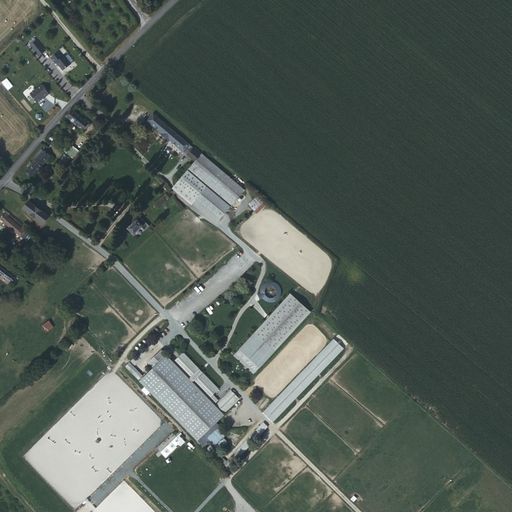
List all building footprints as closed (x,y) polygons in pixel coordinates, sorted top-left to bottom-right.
[(31,44),(39,55),(46,49),(39,39),(31,44)] [(59,51),(52,56),(56,62),(57,61),(63,68),(65,68),(71,63),(65,55),(63,56),(59,51)] [(37,103),(50,96),(43,84),(30,92),(37,103)] [(84,120),(71,109),(65,115),(84,131),(89,125),(84,120)] [(151,124),(157,117),(153,114),(147,121),(151,124)] [(106,121),(97,116),(92,122),(99,128),(106,121)] [(195,162),(202,154),(194,147),(193,148),(182,139),(157,117),(151,124),(162,133),(161,134),(169,141),(170,140),(175,145),(195,162)] [(72,146),(66,153),(74,159),(80,152),(72,146)] [(36,158),(26,170),(32,176),(49,156),(41,149),(35,157),(36,158)] [(188,170),(231,207),(245,190),(209,160),(202,154),(195,162),(188,170)] [(65,155),(61,160),(66,164),(70,159),(65,155)] [(231,207),(188,170),(176,184),(178,185),(195,200),(219,220),(231,207)] [(195,200),(178,185),(175,189),(192,203),(195,200)] [(161,197),(165,202),(171,197),(168,192),(161,197)] [(257,195),(249,204),(256,210),(264,201),(257,195)] [(165,202),(161,197),(153,203),(157,208),(165,202)] [(49,217),(29,201),(23,208),(43,224),(49,217)] [(6,211),(0,217),(0,218),(26,242),(31,237),(22,229),(23,227),(7,214),(8,214),(6,211)] [(137,220),(127,228),(134,235),(143,226),(137,220)] [(29,257),(34,251),(26,244),(21,250),(29,257)] [(0,273),(12,283),(15,278),(0,266),(0,273)] [(291,294),(240,350),(260,368),(275,351),(311,312),(291,294)] [(49,321),(42,326),(46,332),(53,327),(49,321)] [(153,341),(132,362),(135,365),(157,344),(153,341)] [(219,389),(184,353),(174,363),(162,350),(147,365),(152,371),(141,382),(198,441),(207,433),(216,424),(225,415),(224,414),(240,398),(232,390),(216,406),(215,404),(219,401),(213,395),(219,389)] [(260,368),(240,350),(236,355),(256,373),(260,368)] [(126,367),(139,380),(143,377),(130,364),(126,367)] [(277,420),(273,424),(278,429),(282,426),(277,420)] [(264,422),(254,432),(259,437),(269,427),(264,422)] [(216,424),(207,433),(215,441),(224,432),(216,424)] [(161,453),(166,458),(182,442),(176,437),(161,453)]
